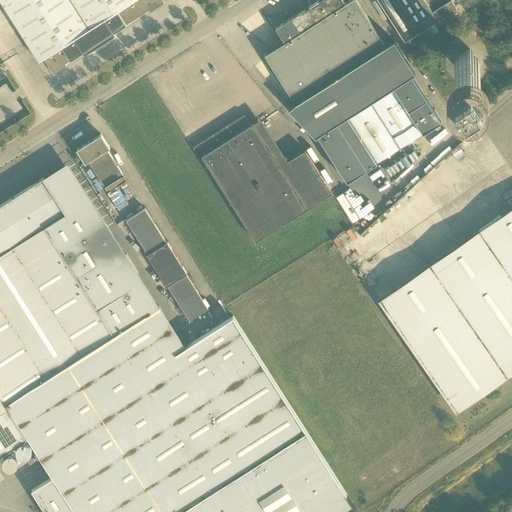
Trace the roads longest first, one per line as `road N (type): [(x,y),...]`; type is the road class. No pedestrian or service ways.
road 1 (unclassified): [(0,158),(248,0)]
road 2 (unclassified): [(396,511),(435,473),(511,419)]
